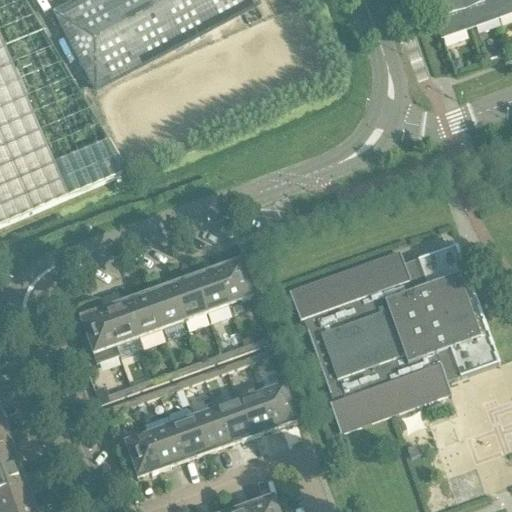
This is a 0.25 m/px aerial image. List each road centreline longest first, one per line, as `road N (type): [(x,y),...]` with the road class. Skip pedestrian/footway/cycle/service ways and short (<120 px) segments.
road 1 (tertiary): [(90,511),(22,318),(31,283),(64,262),(361,154),(394,119)]
road 2 (residential): [(318,511),(302,468),(181,511)]
road 3 (tertiary): [(394,119),(360,0)]
road 4 (residential): [(394,119),(444,127),(511,103)]
